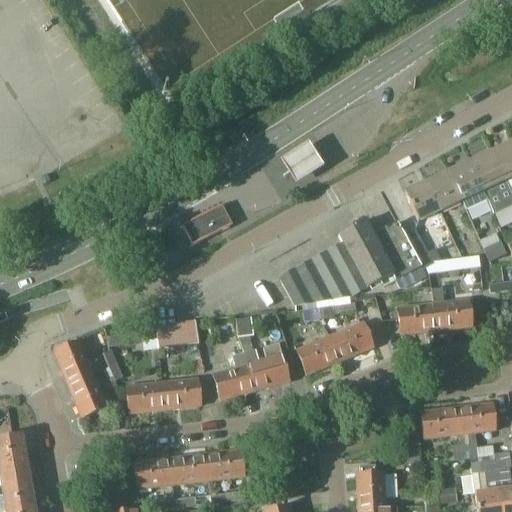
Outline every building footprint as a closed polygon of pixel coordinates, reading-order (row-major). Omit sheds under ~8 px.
[(5,51),(9,59),(57,37),(47,15),(17,29),(23,43),(5,51)] [(511,143),(489,154),(503,182),(505,181),(511,177),(511,143)] [(305,147),(275,166),(291,189),(320,171),(305,147)] [(493,216),(511,206),(511,196),(505,181),(503,182),(489,154),(468,163),(486,202),(487,201),(493,216)] [(466,211),(486,202),(468,163),(446,174),(460,202),(461,201),(466,211)] [(446,174),(424,184),(438,212),(460,202),(446,174)] [(403,194),(416,222),(438,212),(424,184),(403,194)] [(232,227),(221,206),(181,227),(181,229),(183,228),(192,245),(190,246),(191,248),(232,227)] [(343,245),(280,280),(295,308),(317,305),(317,309),(348,304),(347,300),(351,299),(366,291),(365,290),(380,282),(384,288),(395,282),(401,293),(427,278),(426,277),(428,276),(425,270),(423,271),(404,237),(397,223),(372,237),(364,222),(338,237),(343,245)] [(427,254),(414,231),(404,237),(423,271),(425,270),(433,266),(432,264),(427,254)] [(489,264),(507,255),(500,242),(483,250),(489,264)] [(479,258),(461,260),(466,271),(480,269),(479,258)] [(433,266),(425,270),(428,276),(451,273),(466,271),(461,260),(432,264),(433,266)] [(511,283),(503,284),(504,293),(511,292),(511,283)] [(503,284),(489,286),(490,295),(504,293),(503,284)] [(431,291),(433,306),(432,306),(435,332),(470,328),(467,302),(444,305),(442,290),(431,291)] [(399,336),(435,332),(432,306),(396,311),(399,336)] [(333,307),(317,309),(319,322),(335,320),(333,307)] [(317,309),(302,312),(303,324),(319,322),(317,309)] [(251,319),(236,321),(238,339),(253,337),(251,319)] [(193,323),(155,328),(156,332),(158,351),(198,345),(194,322),(193,323)] [(362,326),(329,339),(339,363),(372,349),(362,326)] [(108,338),(107,338),(109,349),(143,345),(143,353),(158,351),(156,332),(108,338)] [(306,377),(339,363),(329,339),(296,354),(306,377)] [(53,353),(67,386),(92,375),(78,343),(53,353)] [(259,364),(256,351),(244,354),(255,393),(290,383),(283,357),(282,357),(279,345),(263,350),(266,362),(259,364)] [(102,355),(108,369),(117,365),(111,352),(102,355)] [(220,402),(255,393),(244,354),(232,358),(235,370),(213,376),(220,402)] [(115,383),(123,379),(117,365),(108,369),(103,371),(107,381),(112,378),(114,383),(110,385),(113,393),(118,390),(115,383)] [(82,419),(106,408),(92,375),(67,386),(82,419)] [(197,380),(162,385),(165,411),(200,406),(197,380)] [(129,415),(165,411),(162,385),(125,389),(129,415)] [(494,432),(491,405),(455,410),(459,436),(460,446),(462,461),(468,460),(494,457),(492,447),(476,450),(475,434),(494,432)] [(420,414),(423,441),(459,436),(455,410),(420,414)] [(401,434),(405,466),(421,464),(417,432),(401,434)] [(0,439),(0,464),(26,460),(21,436),(0,439)] [(446,448),(448,463),(462,461),(460,446),(446,448)] [(243,478),(240,452),(205,456),(208,482),(243,478)] [(511,511),(511,458),(509,459),(509,455),(494,457),(500,511),(511,511)] [(205,456),(170,460),(173,486),(208,482),(205,456)] [(474,495),(476,511),(500,511),(494,457),(468,460),(469,477),(472,476),(474,495)] [(403,459),(387,460),(388,472),(403,471),(403,459)] [(0,464),(0,483),(1,489),(30,483),(26,460),(0,464)] [(137,490),(173,486),(170,460),(134,464),(137,490)] [(367,511),(386,511),(385,498),(396,498),(394,476),(382,477),(382,474),(374,475),(373,467),(359,468),(360,476),(356,476),(358,511),(367,511)] [(34,506),(30,483),(1,489),(5,511),(34,506)] [(455,489),(439,491),(441,506),(457,504),(455,489)] [(424,493),(425,508),(438,507),(437,492),(424,493)] [(225,495),(210,497),(211,506),(240,502),(239,493),(224,495),(225,495)] [(193,499),(178,501),(180,509),(194,507),(193,499)] [(165,511),(180,509),(178,501),(164,502),(165,511)]
